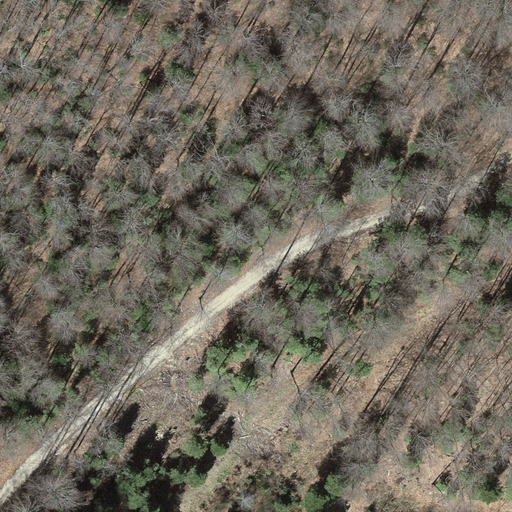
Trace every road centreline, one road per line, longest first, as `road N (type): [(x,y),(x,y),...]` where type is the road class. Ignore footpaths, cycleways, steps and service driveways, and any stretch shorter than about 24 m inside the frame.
road 1 (track): [(0,504),(112,388),(279,258),(320,236),(429,203),(511,158)]
road 2 (track): [(185,511),(255,418),(315,367),(511,270)]
